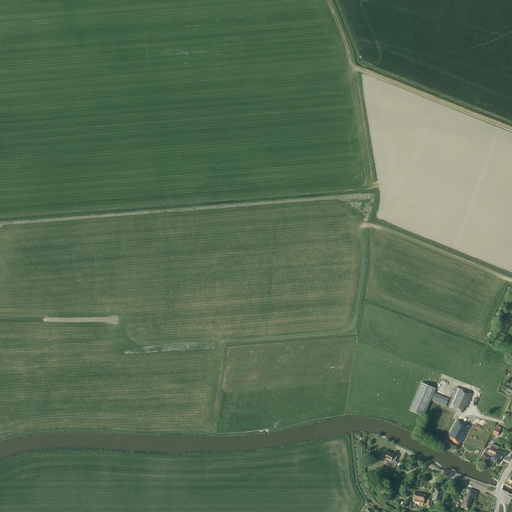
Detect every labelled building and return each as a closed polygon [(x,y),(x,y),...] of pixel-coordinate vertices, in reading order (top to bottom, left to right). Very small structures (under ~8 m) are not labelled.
[(424,416),(426,412),(431,399),(434,400),(437,395),(434,393),(436,389),(421,383),(410,410),(424,416)] [(461,413),(462,412),(464,407),(467,408),(472,394),(457,387),(448,407),(461,413)] [(462,443),(470,427),(457,420),(444,445),(455,451),(460,442),(462,443)] [(492,434),(497,437),(501,427),(497,425),(496,427),(496,426),(492,434)] [(499,447),(492,444),(489,451),(485,449),(481,458),(490,462),(491,460),(498,463),(500,458),(501,458),(503,454),(497,451),(499,447)] [(386,447),(382,454),(389,457),(389,458),(395,461),(394,463),(396,464),(399,458),(396,457),(399,453),(386,447)] [(439,501),(442,491),(435,489),(432,500),(439,501)] [(475,498),(477,492),(470,489),(466,499),(464,498),(461,507),(468,509),(473,497),(475,498)] [(423,504),(426,495),(415,492),(413,501),(419,503),(419,505),(422,505),(423,504)]
